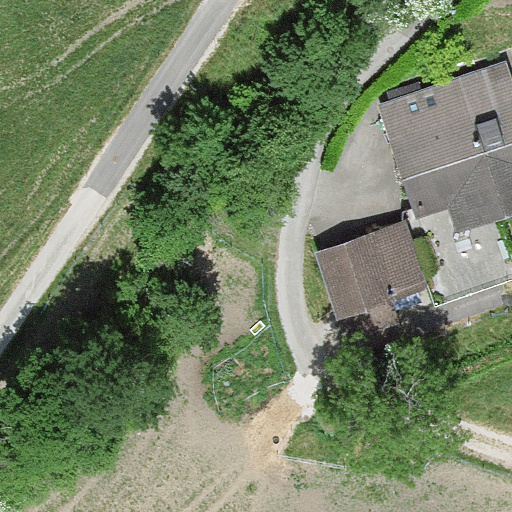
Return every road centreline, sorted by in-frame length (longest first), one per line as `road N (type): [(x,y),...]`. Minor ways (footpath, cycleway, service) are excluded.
road 1 (residential): [(387,408),(334,388),(305,346),(288,245),(308,160),(334,105),(432,0)]
road 2 (tertiary): [(0,330),(225,0)]
road 3 (track): [(511,457),(387,408)]
